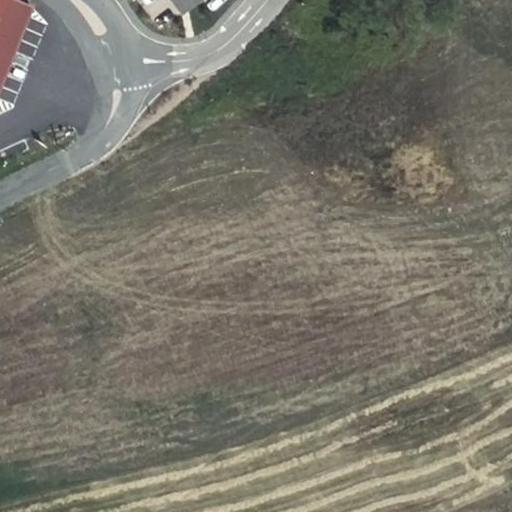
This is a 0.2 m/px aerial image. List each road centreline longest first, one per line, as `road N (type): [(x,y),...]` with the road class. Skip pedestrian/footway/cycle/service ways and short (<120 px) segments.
road 1 (tertiary): [(119,71),(109,131),(73,161),(0,199)]
road 2 (tertiary): [(119,71),(223,42),(261,0)]
